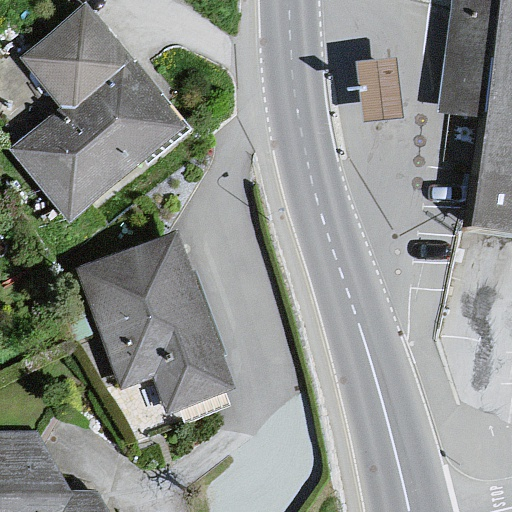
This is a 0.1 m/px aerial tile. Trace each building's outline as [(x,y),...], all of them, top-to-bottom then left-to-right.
[(511,0),(465,0),(453,138),(507,143),(498,247),(511,248),(511,0)] [(103,24),(46,71),(70,128),(27,163),(90,240),(204,146),(103,24)] [(402,59),(363,61),(366,123),(405,121),(402,59)] [(204,245),(93,283),(136,408),(170,396),(190,453),(267,426),(204,245)] [(10,443),(0,461),(0,511),(112,511),(70,449),(10,443)]
